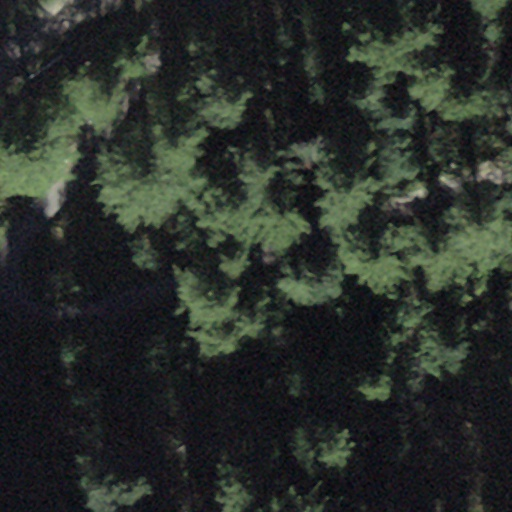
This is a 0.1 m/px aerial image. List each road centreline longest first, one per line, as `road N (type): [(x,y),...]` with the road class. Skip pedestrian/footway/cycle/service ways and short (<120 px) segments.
road 1 (track): [(0,317),(50,340),(511,190)]
road 2 (track): [(185,0),(0,263)]
road 3 (track): [(0,87),(118,0)]
